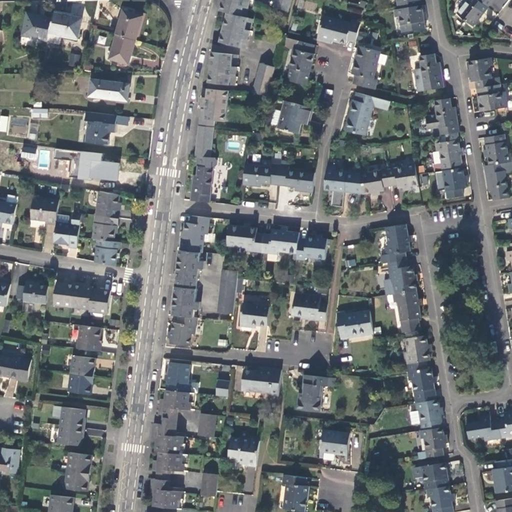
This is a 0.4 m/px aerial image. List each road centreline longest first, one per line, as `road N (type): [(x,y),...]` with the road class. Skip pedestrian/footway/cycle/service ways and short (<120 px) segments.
road 1 (tertiary): [(163,202),(203,0)]
road 2 (residential): [(482,209),(511,396)]
road 3 (residential): [(450,403),(422,217)]
road 4 (residential): [(144,350),(265,360),(310,351)]
road 5 (residential): [(316,224),(322,148),(339,84),(331,61)]
road 6 (tertiary): [(124,509),(144,350)]
road 7 (residential): [(0,251),(154,280)]
road 8 (residential): [(457,56),(482,209)]
road 9 (residential): [(163,202),(316,224)]
